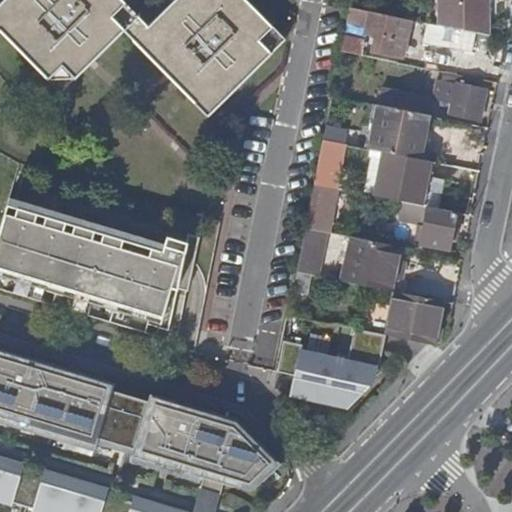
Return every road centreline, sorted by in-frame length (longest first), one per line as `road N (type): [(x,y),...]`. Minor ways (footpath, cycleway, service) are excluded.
road 1 (residential): [(0,331),(246,385),(330,488)]
road 2 (tertiary): [(508,307),(330,488)]
road 3 (residential): [(508,307),(490,249),(511,119)]
road 4 (tertiary): [(420,449),(511,357)]
